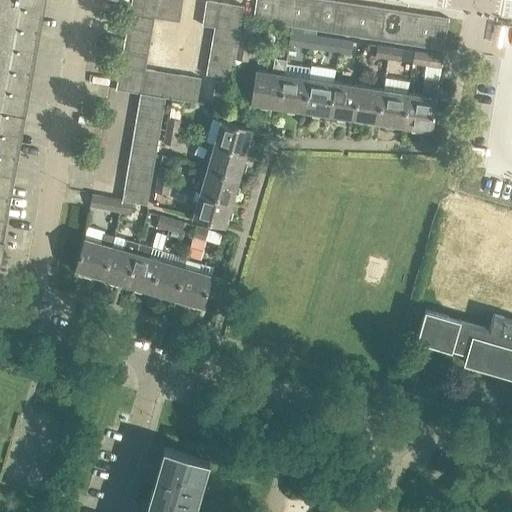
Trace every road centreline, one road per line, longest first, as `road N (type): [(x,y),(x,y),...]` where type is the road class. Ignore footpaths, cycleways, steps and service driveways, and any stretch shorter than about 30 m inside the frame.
road 1 (unclassified): [(30,323),(85,0)]
road 2 (residential): [(396,429),(157,360)]
road 3 (residential): [(114,511),(157,360)]
road 4 (residential): [(157,360),(30,323)]
road 5 (residential): [(511,462),(396,429)]
